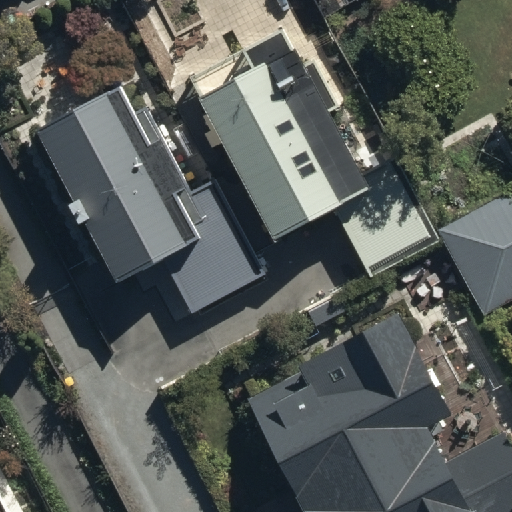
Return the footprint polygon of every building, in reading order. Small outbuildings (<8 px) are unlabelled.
[(197,92),(272,235),(332,204),(372,281),(441,244),(399,164),(366,182),(330,115),(339,111),(314,64),(304,69),(282,27),(245,47),(253,63),(197,92)] [(40,132),(117,282),(160,260),(191,322),(265,284),(218,191),(191,205),(146,117),(137,122),(121,91),(40,132)] [(511,195),(439,234),(447,250),(398,276),(418,312),(465,287),(482,318),(511,302),(511,195)] [(248,392),(310,511),(508,511),(511,510),(511,445),(501,424),(446,453),(424,409),(449,396),(397,297),(295,351),(301,364),(248,392)] [(511,308),(496,316),(511,351),(511,308)] [(0,511),(9,511),(0,494),(0,511)]
